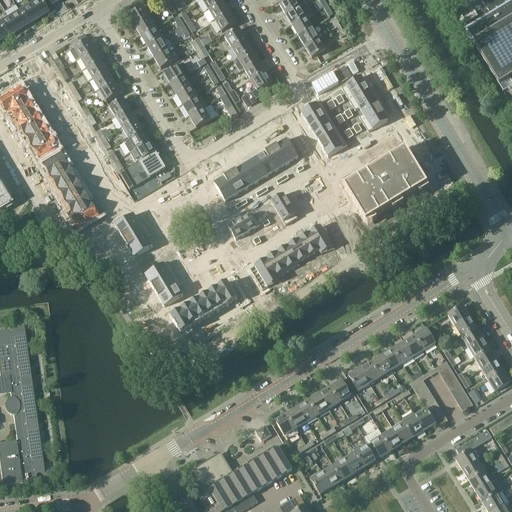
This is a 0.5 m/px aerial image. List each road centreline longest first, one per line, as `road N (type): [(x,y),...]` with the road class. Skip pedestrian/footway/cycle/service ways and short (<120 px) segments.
road 1 (tertiary): [(154,459),(475,266)]
road 2 (residential): [(194,162),(204,181),(202,203),(233,252),(245,257),(333,205),(331,177)]
road 3 (tertiary): [(508,237),(389,31)]
road 4 (residential): [(98,8),(194,162)]
